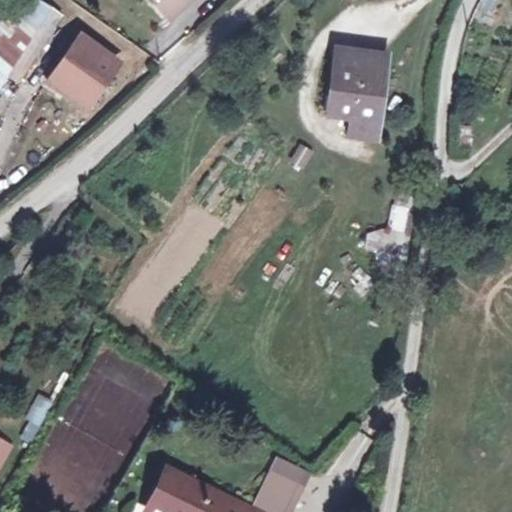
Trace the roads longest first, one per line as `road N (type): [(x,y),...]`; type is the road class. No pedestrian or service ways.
road 1 (unclassified): [(466,0),(453,20),(394,511)]
road 2 (unclassified): [(0,224),(248,0)]
